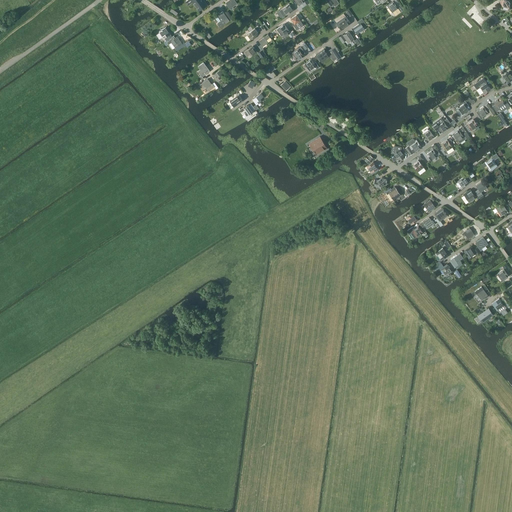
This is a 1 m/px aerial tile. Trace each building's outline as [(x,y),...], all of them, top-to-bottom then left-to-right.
[(191,0),(198,10),(207,4),(203,0),(191,0)] [(231,9),(232,8),(231,7),(237,3),(234,0),(229,0),(227,2),(230,5),(228,6),(231,9)] [(388,4),(390,8),(392,10),(393,12),(398,8),(397,6),(394,2),(393,1),(388,4)] [(284,16),(286,15),(294,9),(289,3),(282,8),(279,10),(284,16)] [(219,13),(216,15),(216,16),(217,15),(221,20),(217,23),(220,27),(226,23),(229,20),(223,11),(220,13),(219,13)] [(294,26),(295,25),(296,26),(300,24),(299,21),(300,20),(296,15),(291,18),(293,21),(292,22),(294,26)] [(346,17),(339,22),(343,28),(350,23),(346,17)] [(359,24),(353,28),(357,33),(364,28),(363,27),(367,25),(362,18),(358,21),(359,24)] [(282,25),(277,29),(282,36),(284,34),(285,37),(289,34),(287,32),(290,30),(289,30),(284,23),(282,25)] [(168,39),(172,37),(166,27),(159,31),(163,37),(162,38),(163,39),(166,37),(168,39)] [(252,30),(247,34),(250,39),(258,34),(257,33),(258,32),(255,28),(252,30)] [(342,35),(339,37),(343,42),(346,40),(348,43),(354,39),(351,35),(349,31),(347,33),(346,32),(343,35),(342,35)] [(270,37),(268,34),(264,37),(258,41),(262,46),(268,42),(266,40),(270,37)] [(169,44),(170,43),(171,42),(176,48),(182,44),(178,37),(176,38),(175,37),(173,39),(172,38),(172,37),(168,39),(169,40),(167,42),(169,44)] [(251,55),(256,51),(253,46),(247,50),(248,50),(244,52),(247,56),(250,54),(251,55)] [(299,46),(291,52),(292,53),(292,54),(294,56),(294,57),(295,56),(298,60),(303,56),(302,54),(303,54),(305,53),(303,51),(303,50),(301,47),(300,47),(299,46)] [(317,55),(315,56),(317,59),(319,58),(321,61),(327,57),(329,56),(329,55),(332,53),(330,50),(326,52),(324,54),(322,50),(316,54),(317,55)] [(310,70),(316,66),(317,68),(319,67),(316,62),(314,63),(311,59),(305,63),(310,70)] [(198,66),(200,70),(198,71),(202,76),(210,71),(206,66),(203,62),(198,66)] [(217,80),(222,77),(221,74),(225,71),(222,68),(218,71),(213,75),(217,80)] [(511,74),(509,71),(502,75),(507,82),(506,82),(507,84),(510,81),(511,79),(511,74)] [(476,89),(480,87),(484,92),(483,93),(484,94),(487,92),(486,91),(490,88),(486,82),(484,77),(473,84),(476,89)] [(204,82),(202,83),(206,88),(208,91),(214,86),(212,83),(211,84),(210,83),(208,79),(205,81),(204,82)] [(291,86),(285,80),(280,85),(286,91),(291,86)] [(258,95),(252,99),(255,103),(256,104),(253,106),(256,109),(258,108),(256,104),(262,101),(260,99),(264,96),(261,92),(258,95)] [(239,95),(230,101),(234,106),(238,104),(243,100),(239,95)] [(495,104),(492,106),(496,111),(499,109),(499,108),(505,103),(505,104),(507,103),(505,99),(504,100),(501,96),(500,96),(493,100),(495,104)] [(462,114),(469,110),(464,103),(457,108),(462,114)] [(249,115),(252,112),(253,111),(248,105),(244,108),(249,115)] [(482,117),(489,112),(484,106),(477,110),(476,111),(479,115),(480,115),(482,119),(483,118),(482,117)] [(467,124),(464,126),(469,132),(478,126),(478,127),(479,126),(476,122),(474,120),(473,119),(467,123),(467,124)] [(436,130),(439,128),(442,132),(449,128),(443,120),(437,124),(436,123),(433,125),(436,130)] [(459,129),(452,133),(458,141),(459,143),(466,138),(466,140),(470,137),(463,127),(460,130),(459,129)] [(429,141),(432,138),(435,137),(429,129),(423,133),(429,141)] [(316,155),(328,148),(320,136),(308,143),(316,155)] [(444,147),(440,149),(444,155),(447,152),(446,151),(452,147),(450,143),(452,142),(451,140),(448,141),(447,139),(441,143),(444,147)] [(418,143),(416,140),(415,140),(416,141),(409,145),(414,152),(421,147),(419,143),(418,143)] [(432,148),(426,152),(431,160),(438,156),(436,154),(439,152),(434,145),(431,146),(432,148)] [(404,154),(401,150),(401,147),(397,146),(397,149),(396,152),(394,154),(398,159),(403,160),(404,154)] [(409,146),(406,149),(411,156),(414,153),(409,146)] [(372,162),(374,158),(373,157),(370,155),(368,158),(367,158),(365,160),(369,163),(372,162)] [(485,162),(489,168),(488,169),(489,170),(496,165),(496,164),(491,158),(485,162)] [(418,160),(412,164),(420,174),(426,170),(418,160)] [(371,174),(374,172),(374,171),(378,168),(373,161),(366,166),(371,172),(370,173),(371,174)] [(502,173),(499,169),(498,170),(491,175),(496,181),(502,177),(502,178),(504,177),(502,174),(502,173)] [(459,180),(458,181),(462,187),(466,185),(470,182),(465,176),(459,180)] [(386,183),(387,178),(382,177),(378,180),(374,179),(373,183),(377,184),(379,185),(381,187),(386,183)] [(477,190),(475,191),(479,197),(483,195),(481,193),(480,192),(487,187),(482,181),(476,185),(477,186),(475,187),(477,190)] [(395,186),(386,192),(387,194),(389,193),(393,200),(401,195),(395,186)] [(469,202),(476,197),(470,189),(463,194),(469,202)] [(428,212),(431,210),(430,209),(434,206),(430,200),(424,204),(428,210),(427,211),(428,212)] [(504,215),(508,212),(507,210),(503,204),(496,208),(500,214),(499,215),(500,216),(504,214),(504,215)] [(436,212),(435,213),(438,218),(436,219),(438,222),(440,220),(441,220),(441,219),(447,215),(442,208),(436,212)] [(410,226),(414,223),(413,222),(417,219),(413,213),(407,218),(411,224),(410,224),(410,226)] [(432,221),(429,217),(423,221),(423,222),(421,223),(423,227),(426,225),(427,228),(433,224),(434,225),(435,224),(433,220),(432,221)] [(409,234),(410,233),(414,238),(423,232),(418,226),(414,229),(414,228),(413,226),(408,230),(407,230),(409,234)] [(467,240),(471,237),(470,237),(474,234),(470,228),(463,232),(467,238),(466,239),(467,240)] [(481,250),(482,249),(481,248),(487,244),(483,237),(477,242),(479,245),(478,246),(481,250)] [(475,254),(479,252),(476,248),(473,250),(470,247),(464,251),(468,257),(474,253),(475,254)] [(442,248),(436,253),(440,259),(439,259),(440,260),(444,258),(444,259),(448,256),(447,254),(442,248)] [(450,261),(452,264),(455,268),(456,267),(455,266),(461,262),(457,255),(450,260),(451,260),(450,261)] [(446,275),(447,277),(448,277),(450,276),(450,274),(449,273),(452,271),(448,265),(444,268),(443,267),(440,269),(441,270),(442,269),(446,275)] [(501,281),(505,279),(504,278),(508,275),(504,269),(497,273),(502,279),(500,280),(501,281)] [(481,286),(475,291),(477,294),(481,299),(480,300),(481,301),(484,299),(484,298),(487,295),(483,289),(481,286)] [(493,302),(492,303),(494,307),(495,307),(497,311),(498,310),(500,312),(506,308),(503,304),(502,302),(499,299),(499,298),(493,302)] [(488,308),(478,315),(482,321),(492,314),(488,308)]
